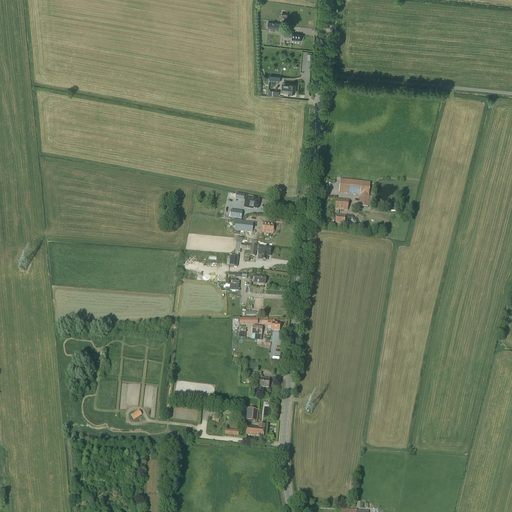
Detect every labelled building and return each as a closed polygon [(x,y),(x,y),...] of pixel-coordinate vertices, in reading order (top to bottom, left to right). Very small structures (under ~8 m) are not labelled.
[(300,43),(300,35),(291,34),(291,33),(284,32),(283,39),(287,40),(287,39),(291,40),(291,42),(300,43)] [(295,85),(290,84),(290,83),(284,83),(283,93),(287,93),(287,92),(294,93),(295,85)] [(370,189),(370,183),(340,180),(339,193),(360,195),(359,207),(368,208),(369,196),(370,196),(370,193),(369,193),(369,189),(370,189)] [(244,207),(250,208),(250,207),(257,209),(259,201),(252,200),(252,199),(246,198),(244,207)] [(348,210),(349,200),(336,199),(335,209),(348,210)] [(231,211),(230,219),(241,220),(242,212),(231,211)] [(345,224),(346,215),(336,215),(336,223),(345,224)] [(236,221),(235,231),(253,233),(254,223),(236,221)] [(273,234),(274,224),(263,223),(262,233),(273,234)] [(257,247),(257,252),(259,252),(259,254),(258,259),(266,260),(267,255),(269,256),(270,253),(271,249),(270,249),(260,247),(257,247)] [(265,285),(266,277),(253,275),(252,283),(265,285)] [(275,321),(263,320),(263,323),(266,324),(265,325),(271,326),(271,330),(279,331),(280,324),(275,324),(275,321)] [(262,335),(262,327),(252,326),(252,334),(262,335)] [(268,388),(269,380),(260,379),(259,387),(268,388)] [(257,422),(258,410),(247,408),(246,421),(257,422)] [(133,421),(142,415),(139,411),(130,416),(133,421)] [(263,437),(265,424),(260,424),(259,428),(247,427),(246,435),(263,437)]
